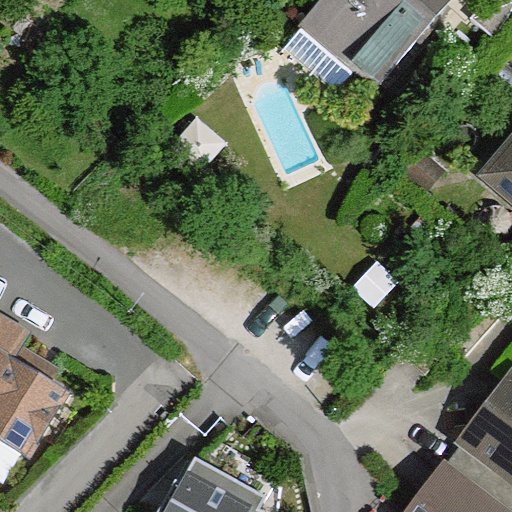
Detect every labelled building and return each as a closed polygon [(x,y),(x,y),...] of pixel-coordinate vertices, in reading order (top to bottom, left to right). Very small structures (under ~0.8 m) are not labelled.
[(330,0),(310,24),(381,87),(457,0),(330,0)] [(511,0),(494,0),(475,22),(499,43),(511,27),(511,0)] [(511,160),(490,187),(511,204),(511,160)] [(0,441),(20,456),(64,382),(13,354),(30,327),(0,310),(0,309),(0,441)] [(511,387),(464,451),(511,486),(511,387)] [(198,458),(169,511),(261,511),(268,500),(198,458)] [(496,511),(444,473),(414,511),(496,511)]
